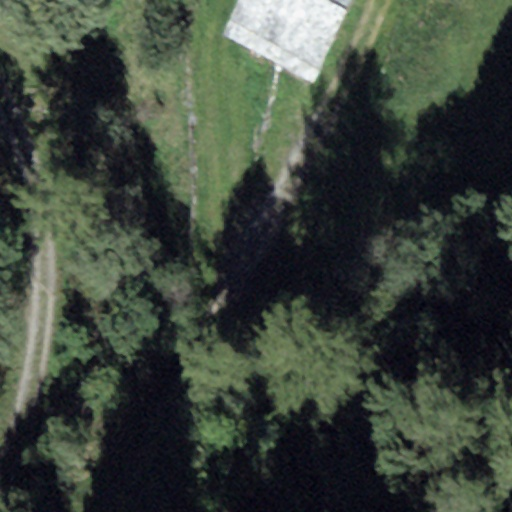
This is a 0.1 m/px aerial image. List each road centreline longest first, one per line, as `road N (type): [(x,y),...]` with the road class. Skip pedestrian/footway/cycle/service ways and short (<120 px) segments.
road 1 (track): [(99,511),(174,396),(275,128)]
road 2 (track): [(0,114),(16,165),(18,372),(0,402)]
